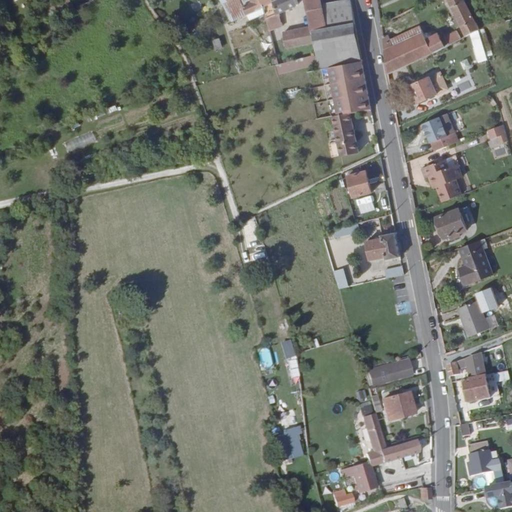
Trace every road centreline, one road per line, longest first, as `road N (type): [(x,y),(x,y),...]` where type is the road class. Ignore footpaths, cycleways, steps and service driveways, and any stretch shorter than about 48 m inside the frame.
road 1 (tertiary): [(365,0),(438,386),(443,511)]
road 2 (track): [(213,147),(0,204)]
